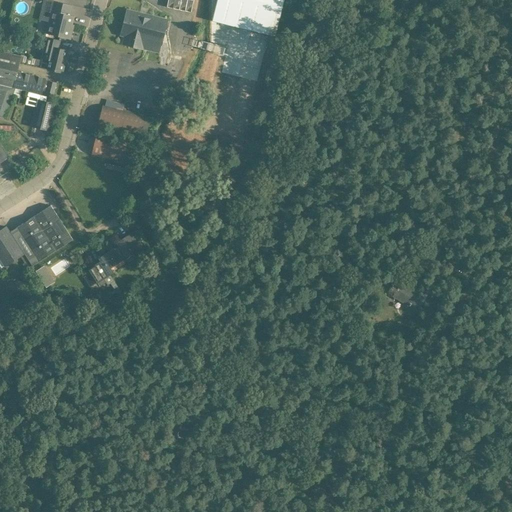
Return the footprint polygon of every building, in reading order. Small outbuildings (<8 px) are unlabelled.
[(51,0),(43,0),(41,10),(50,12),(48,22),(45,33),(47,34),(70,39),(72,29),(70,28),(71,24),(73,16),(69,15),(72,5),(55,1),(51,0)] [(160,43),(165,21),(128,12),(123,34),(127,35),(125,43),(141,47),(144,39),(160,43)] [(44,57),(41,67),(48,68),(62,72),(67,51),(57,48),(59,41),(48,38),(44,57)] [(0,85),(13,88),(17,72),(21,56),(0,50),(0,85)] [(13,88),(15,89),(53,97),(56,83),(48,81),(48,83),(44,82),(45,78),(17,72),(13,88)] [(6,115),(15,89),(13,88),(0,85),(0,115),(3,117),(4,114),(6,115)] [(38,99),(32,127),(48,131),(55,103),(38,99)] [(144,140),(149,116),(103,104),(97,128),(144,140)] [(92,154),(130,164),(135,143),(96,134),(92,154)] [(19,135),(3,145),(17,166),(33,155),(19,135)] [(130,169),(106,163),(105,168),(129,173),(130,169)] [(32,265),(38,261),(73,239),(51,205),(10,232),(24,254),(32,265)] [(10,232),(6,227),(0,230),(0,259),(5,267),(24,254),(10,232)] [(126,258),(141,248),(130,232),(116,242),(119,246),(119,247),(126,258)] [(114,281),(110,274),(113,272),(111,268),(123,260),(116,249),(115,247),(103,255),(107,262),(105,263),(106,265),(104,266),(114,281)] [(89,269),(91,273),(83,278),(90,288),(98,282),(100,286),(106,283),(107,285),(114,281),(104,266),(106,265),(105,263),(107,262),(103,255),(99,258),(101,261),(89,269)] [(36,271),(46,287),(53,283),(42,266),(36,271)] [(6,291),(21,290),(22,291),(27,290),(27,286),(26,280),(20,281),(20,280),(5,282),(6,291)] [(393,296),(417,310),(426,294),(402,280),(397,289),(393,296)] [(125,298),(132,294),(128,289),(122,293),(122,294),(125,298)]
